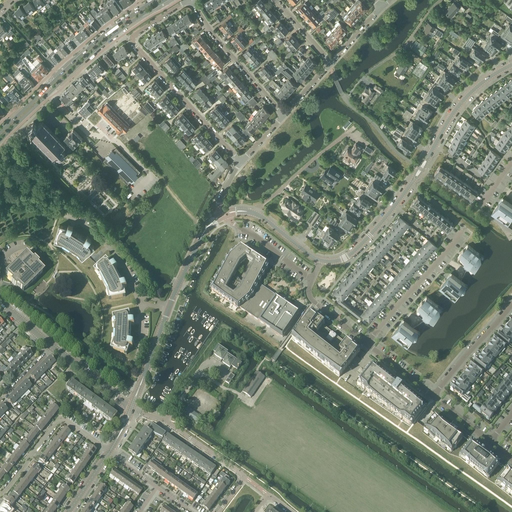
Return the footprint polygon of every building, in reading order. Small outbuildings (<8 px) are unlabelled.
[(36,10),(38,12),(41,10),(39,8),(45,4),(41,0),(33,0),(37,5),(34,7),(36,10)] [(46,7),(48,9),(50,7),(49,5),(48,3),(51,0),(43,0),(42,1),(45,4),(45,5),(46,7)] [(114,15),(106,3),(104,0),(102,1),(104,5),(103,5),(105,7),(101,10),(108,20),(114,15)] [(121,2),(119,0),(109,0),(107,2),(107,3),(106,3),(114,15),(122,9),(118,4),(121,2)] [(215,8),(210,0),(208,0),(205,3),(210,11),(215,8)] [(257,10),(264,4),(261,0),(258,0),(248,9),(250,11),(254,8),(257,10)] [(354,4),(363,12),(365,11),(367,9),(367,8),(367,7),(368,5),(363,0),(362,1),(361,1),(358,4),(356,2),(354,4)] [(34,7),(29,1),(24,6),(28,11),(25,13),(30,18),(33,16),(31,14),(36,10),(34,7)] [(301,14),(308,7),(306,5),(306,4),(305,2),(297,9),(301,14)] [(450,18),(462,7),(458,2),(455,5),(453,3),(444,12),(450,18)] [(268,8),(264,4),(257,10),(261,15),(263,13),(268,8)] [(354,4),(350,9),(359,17),(363,12),(354,4)] [(17,18),(24,26),(26,24),(22,19),(27,15),(20,7),(14,11),(19,16),(17,18)] [(312,12),(308,7),(301,14),(305,18),(312,12)] [(272,13),(268,8),(263,13),(267,18),(272,13)] [(108,20),(101,10),(97,13),(95,10),(95,11),(93,9),(90,11),(92,13),(100,25),(102,23),(102,24),(108,20)] [(359,17),(350,9),(347,13),(356,21),(359,17)] [(312,12),(305,18),(309,22),(316,16),(312,12)] [(87,20),(95,30),(100,26),(94,19),(95,19),(90,13),(88,15),(90,18),(87,20)] [(182,17),(188,25),(193,21),(188,13),(182,17)] [(277,18),(272,13),(267,18),(271,23),(277,18)] [(356,21),(347,13),(342,17),(351,25),(356,21)] [(316,16),(309,22),(313,27),(320,21),(316,16)] [(188,25),(182,17),(177,20),(183,28),(188,25)] [(95,30),(87,20),(85,18),(83,19),(86,23),(83,26),(84,27),(90,34),(95,30)] [(177,20),(172,23),(178,31),(183,28),(177,20)] [(224,32),(230,26),(232,24),(230,21),(229,22),(227,20),(220,27),(224,32)] [(437,21),(434,25),(437,27),(438,27),(441,29),(444,31),(446,28),(443,26),(439,24),(440,23),(437,21)] [(272,25),(270,27),(263,33),(265,35),(267,33),(268,34),(272,30),(273,32),(276,29),(278,32),(284,26),(280,22),(274,27),(272,25)] [(178,31),(172,23),(167,27),(172,35),(178,31)] [(336,28),(343,34),(347,30),(340,23),(336,28)] [(423,30),(430,35),(429,36),(432,38),(435,34),(440,37),(443,33),(428,23),(423,30)] [(0,24),(0,32),(2,35),(6,31),(8,33),(11,31),(6,25),(4,28),(0,24)] [(232,24),(230,26),(224,32),(228,36),(234,31),(236,29),(234,28),(235,27),(232,24)] [(244,25),(238,31),(240,33),(244,30),(243,29),(246,26),(245,25),(244,26),(244,25)] [(284,26),(278,32),(275,34),(279,38),(275,42),(277,45),(281,41),(280,39),(288,31),(284,26)] [(90,34),(84,27),(80,31),(85,38),(90,34)] [(511,42),(511,41),(511,34),(506,31),(504,29),(504,30),(501,27),(498,33),(502,35),(502,36),(504,37),(507,40),(511,42)] [(336,28),(332,32),(339,39),(343,34),(336,28)] [(162,30),(156,33),(161,41),(164,38),(165,39),(166,39),(165,38),(167,37),(162,30)] [(485,40),(484,40),(496,48),(497,49),(501,45),(494,40),(494,38),(495,37),(498,33),(494,30),(493,30),(489,35),(485,40)] [(80,31),(75,35),(81,42),(85,38),(80,31)] [(332,32),(328,37),(336,43),(339,39),(332,32)] [(156,33),(151,37),(157,46),(163,42),(161,41),(156,33)] [(238,35),(231,40),(235,45),(244,38),(242,36),(242,35),(239,33),(238,35)] [(81,42),(75,35),(70,39),(76,46),(81,42)] [(198,46),(204,40),(202,37),(201,35),(194,41),(198,46)] [(290,45),(296,39),(292,35),(284,42),(285,44),(287,42),(290,45)] [(182,48),(186,45),(184,43),(180,46),(178,43),(173,36),(170,37),(172,39),(175,44),(176,44),(178,46),(180,48),(182,48)] [(76,46),(70,39),(69,37),(64,42),(71,50),(76,46)] [(145,43),(143,44),(148,48),(149,48),(151,50),(153,51),(158,47),(157,46),(151,37),(146,41),(145,42),(145,43)] [(336,43),(328,37),(325,41),(331,48),(336,43)] [(244,38),(235,45),(240,49),(246,44),(248,42),(244,38)] [(296,39),(290,45),(288,47),(292,51),(293,49),(294,50),(300,44),(296,39)] [(204,40),(198,46),(202,50),(209,44),(207,43),(204,40)] [(484,40),(481,46),(493,54),(494,53),(495,52),(496,51),(496,50),(496,48),(484,40)] [(421,55),(422,55),(424,57),(426,54),(423,52),(426,48),(416,41),(411,48),(421,55)] [(59,48),(65,55),(70,51),(62,42),(60,44),(62,46),(59,48)] [(210,46),(209,44),(202,50),(206,55),(213,49),(210,46)] [(118,49),(124,57),(127,55),(126,54),(129,52),(124,45),(118,49)] [(252,47),(251,46),(243,53),(247,58),(253,52),(256,50),(252,47)] [(57,50),(55,52),(60,59),(65,55),(59,48),(58,47),(56,48),(57,50)] [(473,48),(469,54),(476,59),(476,60),(480,63),(482,60),(485,56),(473,48)] [(124,57),(118,49),(113,53),(116,57),(114,59),(116,62),(118,60),(121,58),(122,59),(124,57)] [(213,49),(206,55),(210,60),(217,54),(215,52),(213,49)] [(60,59),(55,52),(53,50),(48,55),(51,58),(49,60),(54,65),(56,63),(60,59)] [(253,52),(247,58),(251,63),(258,57),(253,52)] [(103,57),(102,57),(108,64),(107,65),(110,69),(117,63),(114,59),(113,60),(108,54),(107,53),(105,55),(104,55),(103,55),(103,57)] [(217,54),(210,60),(214,64),(221,59),(218,56),(219,55),(217,54)] [(453,60),(467,69),(468,67),(469,67),(470,66),(470,64),(457,55),(454,60),(453,60)] [(36,66),(35,66),(43,75),(43,74),(45,74),(46,73),(45,72),(48,70),(41,63),(41,64),(40,63),(43,60),(39,56),(36,58),(39,62),(38,62),(38,63),(37,63),(36,64),(36,65),(36,66)] [(168,68),(176,61),(176,60),(172,56),(170,58),(164,63),(168,68)] [(305,61),(313,68),(317,63),(309,56),(305,61)] [(258,57),(251,63),(255,67),(262,62),(258,57)] [(21,65),(16,59),(13,62),(18,68),(21,65)] [(223,61),(221,59),(214,64),(219,69),(225,63),(224,61),(223,61)] [(313,68),(305,61),(303,59),(299,63),(301,65),(309,72),(313,68)] [(176,61),(168,68),(173,73),(179,67),(178,67),(181,65),(177,60),(176,61)] [(396,70),(397,71),(395,74),(398,77),(401,74),(403,75),(408,67),(409,68),(412,65),(404,60),(396,70)] [(451,62),(447,68),(458,75),(462,70),(464,72),(465,70),(466,69),(467,69),(453,60),(451,62)] [(420,61),(413,72),(421,77),(428,67),(420,61)] [(94,67),(101,75),(104,72),(104,73),(107,70),(105,68),(106,67),(101,62),(100,63),(99,62),(94,67)] [(136,73),(142,67),(138,62),(132,68),(133,69),(132,70),(136,74),(136,73)] [(438,76),(450,85),(451,84),(452,85),(455,80),(449,76),(450,75),(443,70),(445,67),(439,63),(437,66),(443,70),(438,76)] [(301,65),(298,68),(294,64),(292,66),(297,70),(305,77),(309,72),(301,65)] [(269,70),(265,65),(258,71),(263,76),(269,70)] [(43,75),(35,66),(30,71),(38,80),(42,77),(41,76),(43,75)] [(101,75),(94,67),(88,71),(92,75),(91,76),(93,79),(94,78),(95,79),(98,76),(99,77),(101,75)] [(147,72),(142,67),(136,73),(137,74),(137,75),(137,76),(138,75),(140,78),(147,72)] [(226,77),(232,72),(228,67),(222,72),(226,77)] [(271,68),(269,70),(263,76),(267,81),(270,78),(271,78),(272,78),(272,79),(277,75),(277,74),(281,71),(282,71),(283,70),(283,69),(281,68),(280,69),(279,68),(275,72),(271,68)] [(182,80),(188,75),(183,70),(177,75),(182,80)] [(207,76),(210,80),(217,73),(214,70),(207,76)] [(297,70),(293,74),(301,81),(305,77),(297,70)] [(15,77),(20,82),(22,84),(21,85),(27,91),(30,88),(30,89),(32,87),(32,86),(34,84),(28,78),(20,71),(15,77)] [(151,77),(147,72),(140,78),(142,79),(141,80),(142,81),(143,80),(145,83),(151,77)] [(232,72),(226,77),(230,82),(236,76),(232,72)] [(83,75),(78,80),(84,86),(89,83),(93,87),(91,89),(93,91),(98,86),(94,82),(93,83),(85,75),(84,76),(83,75)] [(188,75),(182,80),(186,85),(192,80),(188,75)] [(240,81),(236,76),(230,82),(234,86),(240,81)] [(450,85),(438,76),(435,81),(433,84),(439,88),(441,85),(447,89),(448,88),(449,88),(450,87),(450,86),(450,85)] [(192,80),(186,85),(190,90),(196,84),(197,84),(198,82),(197,80),(196,81),(194,78),(192,80)] [(285,83),(293,90),(294,90),(295,88),(297,86),(289,79),(285,83)] [(78,80),(74,84),(80,90),(84,86),(78,80)] [(289,95),(281,88),(272,80),(268,84),(271,86),(273,84),(279,90),(275,94),(280,98),(281,99),(283,99),(284,99),(285,99),(289,95)] [(151,93),(159,86),(155,81),(145,89),(147,91),(148,91),(151,93)] [(240,81),(234,86),(233,87),(237,92),(244,85),(240,81)] [(80,90),(74,84),(73,83),(68,87),(69,89),(75,95),(77,97),(77,96),(78,97),(79,96),(79,95),(77,93),(80,90)] [(293,90),(285,83),(281,88),(289,95),(293,90)] [(511,93),(511,86),(508,83),(507,84),(506,83),(506,84),(503,86),(511,93),(511,94),(511,93)] [(362,97),(361,99),(367,103),(375,92),(375,91),(376,90),(381,93),(383,89),(376,84),(373,88),(374,88),(372,90),(369,87),(368,88),(366,87),(364,90),(365,90),(364,92),(363,92),(362,93),(364,94),(363,96),(362,96),(362,97)] [(433,84),(428,92),(439,100),(440,98),(443,94),(437,91),(439,88),(433,84)] [(14,99),(16,101),(20,98),(21,97),(23,96),(23,95),(13,85),(6,91),(8,93),(4,96),(9,101),(11,99),(13,101),(14,99)] [(248,90),(244,85),(237,92),(241,96),(248,90)] [(159,86),(151,93),(150,94),(152,96),(153,95),(155,98),(163,90),(159,86)] [(501,87),(499,90),(506,96),(507,97),(511,93),(503,86),(502,87),(501,87)] [(198,99),(204,93),(200,88),(194,94),(198,99)] [(69,89),(65,92),(71,99),(75,95),(69,89)] [(248,90),(241,96),(240,96),(242,98),(241,99),(245,104),(253,97),(251,95),(252,94),(248,90)] [(496,90),(494,93),(501,100),(502,101),(506,96),(499,90),(497,91),(497,90),(496,90)] [(71,99),(65,92),(60,97),(62,99),(61,100),(67,107),(69,105),(67,103),(68,102),(70,104),(73,101),(71,99)] [(439,100),(428,92),(422,100),(427,104),(429,102),(435,106),(438,102),(437,101),(439,100)] [(208,98),(204,93),(198,99),(202,103),(208,98)] [(491,94),(489,96),(497,103),(498,104),(501,100),(494,93),(493,94),(492,94),(491,94)] [(162,107),(170,100),(166,95),(159,101),(158,102),(162,107)] [(208,98),(202,103),(207,108),(213,103),(214,101),(210,96),(208,98)] [(487,97),(484,100),(492,107),(493,108),(497,103),(489,96),(488,98),(487,97)] [(82,107),(78,111),(81,115),(88,108),(87,107),(90,103),(89,102),(90,101),(88,100),(88,101),(82,107)] [(175,105),(170,100),(162,107),(164,109),(167,112),(168,110),(175,105)] [(420,103),(417,108),(428,116),(429,115),(430,115),(431,114),(431,113),(431,112),(432,111),(426,107),(427,104),(422,100),(420,103)] [(482,101),(480,103),(487,110),(488,111),(492,107),(484,100),(483,101),(482,101)] [(106,104),(101,109),(103,110),(106,114),(108,112),(113,107),(114,106),(109,102),(106,105),(106,104)] [(487,110),(480,103),(479,105),(478,104),(477,104),(475,107),(484,114),(487,110)] [(88,108),(81,115),(85,118),(92,111),(94,110),(94,109),(90,105),(88,108)] [(179,109),(175,105),(168,110),(169,112),(169,113),(170,113),(173,115),(179,109)] [(108,112),(106,114),(110,118),(114,114),(118,111),(113,107),(108,112)] [(221,112),(216,107),(210,112),(215,117),(221,112)] [(260,109),(258,111),(266,118),(270,113),(266,110),(267,109),(265,107),(264,108),(263,107),(261,110),(260,109)] [(484,114),(475,107),(473,109),(473,110),(474,110),(472,112),(480,119),(484,114)] [(428,116),(417,108),(412,114),(407,110),(405,113),(411,117),(412,114),(419,119),(420,118),(426,122),(429,117),(428,116)] [(221,112),(215,117),(219,122),(225,116),(226,115),(222,110),(221,112)] [(114,114),(110,118),(115,123),(117,120),(122,116),(118,111),(114,114)] [(266,118),(258,111),(254,116),(262,123),(266,118)] [(180,124),(187,118),(182,113),(176,119),(177,120),(176,121),(177,122),(178,121),(180,124)] [(117,120),(115,123),(117,125),(118,126),(119,127),(121,125),(126,120),(122,116),(117,120)] [(229,121),(225,116),(219,122),(224,126),(229,121)] [(249,119),(248,120),(257,128),(262,123),(254,116),(252,118),(253,118),(250,121),(249,119)] [(191,123),(187,118),(180,124),(181,125),(181,126),(181,127),(182,126),(185,129),(191,123)] [(464,121),(462,124),(471,130),(475,125),(466,119),(465,121),(464,121)] [(119,127),(123,132),(126,129),(127,130),(132,126),(126,120),(121,125),(119,127)] [(249,121),(248,122),(247,123),(248,123),(246,126),(253,132),(257,128),(248,120),(249,121)] [(34,129),(30,134),(47,151),(60,139),(42,121),(38,126),(34,122),(31,125),(34,129)] [(408,127),(419,134),(422,129),(419,126),(418,126),(412,121),(408,127)] [(191,123),(185,129),(183,130),(184,131),(185,131),(186,132),(187,131),(189,134),(195,128),(191,123)] [(471,130),(462,124),(460,126),(460,127),(461,127),(460,129),(468,135),(471,130)] [(230,136),(236,130),(234,128),(235,127),(234,126),(233,127),(232,126),(226,131),(230,136)] [(419,134),(408,127),(404,132),(411,137),(415,140),(418,136),(417,136),(419,134)] [(60,139),(47,151),(50,154),(48,156),(54,162),(56,161),(57,161),(58,162),(60,159),(57,156),(60,158),(63,157),(83,139),(73,129),(64,138),(63,136),(60,138),(60,139)] [(236,130),(230,136),(234,141),(246,130),(244,129),(242,131),(243,132),(240,135),(238,133),(239,132),(238,131),(237,132),(236,130)] [(468,135),(460,129),(458,131),(458,130),(457,130),(455,133),(465,139),(468,135)] [(246,130),(234,141),(239,146),(242,143),(243,144),(244,144),(245,143),(246,142),(245,140),(242,137),(243,137),(242,136),(241,136),(242,134),(244,136),(246,134),(249,137),(251,135),(246,130)] [(198,141),(204,136),(200,131),(191,139),(193,141),(194,141),(196,143),(198,141)] [(511,135),(506,131),(505,131),(502,136),(511,142),(511,140),(511,135)] [(465,139),(455,133),(454,136),(454,137),(453,138),(462,144),(465,139)] [(204,136),(198,141),(202,146),(209,140),(204,136)] [(502,136),(499,140),(508,147),(510,144),(510,143),(511,142),(502,136)] [(407,153),(407,152),(409,150),(410,150),(412,146),(401,138),(397,144),(404,149),(403,150),(407,153)] [(462,144),(453,138),(451,141),(451,142),(452,142),(451,144),(459,149),(463,145),(462,144)] [(213,145),(209,140),(202,146),(203,147),(203,148),(204,149),(204,148),(207,151),(213,145)] [(508,147),(499,140),(495,145),(504,151),(505,149),(506,150),(507,150),(508,147)] [(459,149),(451,144),(449,146),(449,147),(450,147),(448,149),(457,155),(460,150),(459,149)] [(362,151),(355,146),(352,150),(349,148),(346,151),(345,151),(342,154),(343,155),(342,156),(343,158),(342,159),(348,164),(349,162),(352,165),(358,158),(357,157),(362,151)] [(367,146),(364,150),(370,154),(373,150),(367,146)] [(127,184),(130,181),(132,183),(138,176),(137,175),(140,172),(137,168),(136,168),(120,152),(120,151),(116,148),(113,151),(112,150),(105,156),(107,158),(103,161),(107,164),(124,181),(127,184)] [(213,160),(220,155),(215,150),(209,156),(210,157),(209,158),(210,158),(211,158),(213,160)] [(487,155),(497,161),(498,159),(498,158),(499,156),(491,150),(487,155)] [(220,155),(213,160),(211,163),(215,168),(224,160),(220,155)] [(487,155),(484,160),(492,165),(494,164),(495,164),(497,161),(487,155)] [(224,160),(215,168),(216,169),(212,174),(211,173),(209,176),(214,181),(225,170),(224,169),(228,164),(224,160)] [(492,165),(484,160),(481,164),(490,171),(492,168),(492,167),(491,167),(492,165)] [(386,171),(382,177),(387,180),(391,174),(392,175),(395,171),(386,164),(383,169),(386,171)] [(490,171),(481,164),(477,169),(486,175),(487,173),(488,174),(488,173),(490,171)] [(439,177),(445,169),(440,166),(434,174),(435,174),(435,175),(435,176),(436,176),(437,176),(439,177)] [(331,184),(336,177),(339,179),(342,175),(330,167),(328,171),(326,170),(323,173),(322,173),(321,175),(321,176),(321,177),(331,184)] [(449,172),(445,169),(439,177),(444,180),(449,172)] [(449,172),(444,180),(448,184),(454,175),(449,172)] [(454,175),(448,184),(453,187),(459,179),(454,175)] [(378,184),(380,181),(374,177),(368,185),(379,193),(380,191),(380,192),(383,188),(378,184)] [(463,182),(459,179),(453,187),(458,190),(463,182)] [(463,182),(458,190),(462,194),(468,185),(463,182)] [(307,185),(304,191),(308,193),(305,197),(311,201),(314,197),(318,200),(321,195),(307,185)] [(362,189),(360,192),(365,196),(367,193),(376,199),(378,195),(378,194),(379,193),(368,185),(364,191),(362,189)] [(473,188),(468,185),(462,194),(467,197),(473,188)] [(478,192),(473,188),(467,197),(469,198),(469,199),(470,199),(470,200),(471,200),(472,200),(478,192)] [(359,196),(356,200),(356,201),(366,208),(367,209),(368,207),(369,207),(369,206),(370,206),(370,205),(370,204),(371,203),(363,198),(365,196),(360,192),(357,195),(359,196)] [(418,196),(417,196),(411,204),(416,208),(422,200),(420,198),(420,197),(419,197),(419,196),(418,196)] [(291,213),(295,216),(298,218),(305,209),(293,201),(292,203),(287,199),(284,203),(283,202),(281,205),(282,206),(282,207),(284,208),(283,210),(290,215),(291,213)] [(504,221),(505,221),(508,223),(511,217),(511,205),(503,199),(500,203),(499,203),(498,203),(492,212),(493,213),(495,214),(502,219),(503,220),(504,221)] [(356,201),(356,200),(354,203),(353,203),(350,208),(359,215),(362,210),(364,211),(366,208),(356,201)] [(422,200),(416,208),(420,211),(426,203),(422,200)] [(431,207),(426,203),(420,211),(424,215),(431,207)] [(435,210),(431,207),(424,215),(429,218),(435,210)] [(435,210),(429,218),(433,222),(440,214),(435,210)] [(314,211),(308,220),(307,222),(316,228),(320,222),(317,220),(320,215),(314,211)] [(346,213),(342,218),(352,225),(353,223),(354,224),(357,220),(346,213)] [(440,214),(433,222),(438,225),(444,217),(440,214)] [(444,217),(438,225),(443,229),(449,221),(444,217)] [(352,225),(342,218),(339,224),(348,231),(352,225)] [(398,219),(396,222),(405,228),(409,224),(401,218),(400,220),(398,219)] [(449,221),(443,229),(447,233),(454,225),(453,224),(453,223),(452,223),(452,222),(451,222),(449,221)] [(395,225),(394,226),(402,232),(405,228),(396,222),(394,224),(395,225)] [(70,248),(79,234),(72,229),(73,226),(72,226),(73,226),(69,224),(69,225),(68,224),(67,227),(59,225),(54,241),(58,242),(62,244),(67,246),(70,248)] [(329,226),(325,232),(335,239),(336,240),(339,235),(333,231),(334,230),(329,226)] [(392,229),(391,230),(398,237),(402,233),(402,232),(394,226),(391,229),(392,229)] [(325,232),(323,230),(319,236),(331,244),(332,243),(333,243),(334,242),(334,241),(334,240),(335,239),(325,232)] [(388,233),(387,235),(395,241),(398,237),(391,230),(390,230),(388,233)] [(85,238),(79,234),(70,248),(73,250),(76,253),(80,256),(82,259),(89,253),(91,251),(95,247),(89,241),(91,239),(91,238),(88,236),(87,235),(85,238)] [(395,241),(387,235),(386,234),(384,237),(385,237),(384,239),(391,245),(394,241),(395,241)] [(381,241),(380,243),(388,249),(391,245),(384,239),(383,238),(381,241)] [(428,239),(424,244),(433,250),(435,248),(434,247),(436,245),(428,239)] [(388,249),(380,243),(379,242),(377,245),(376,247),(384,253),(387,249),(388,249)] [(421,247),(420,248),(428,254),(429,254),(430,252),(431,253),(433,250),(424,244),(422,247),(421,247)] [(472,269),(473,268),(483,256),(482,255),(477,252),(468,244),(464,249),(464,248),(463,249),(461,252),(460,253),(461,253),(458,258),(457,258),(463,262),(468,266),(469,267),(471,268),(472,269)] [(258,258),(255,256),(241,246),(229,257),(223,268),(211,290),(238,309),(239,308),(245,312),(262,287),(258,284),(266,268),(268,265),(258,258)] [(384,253),(376,247),(376,246),(373,249),(374,249),(373,251),(380,257),(383,253),(384,253)] [(417,251),(417,252),(424,258),(425,258),(427,256),(427,255),(428,254),(420,248),(418,251),(417,251)] [(380,257),(373,251),(372,250),(370,253),(369,255),(377,261),(380,257)] [(414,255),(413,256),(421,262),(422,262),(424,260),(423,259),(424,258),(417,252),(414,255)] [(13,265),(5,273),(12,280),(10,281),(11,282),(15,286),(16,285),(23,292),(31,284),(36,279),(44,271),(37,264),(38,263),(34,258),(32,260),(26,253),(18,261),(17,261),(13,265)] [(377,261),(369,255),(368,254),(366,257),(367,257),(365,259),(373,265),(376,261),(377,261)] [(421,262),(413,256),(410,259),(410,260),(417,266),(418,266),(420,264),(420,263),(421,262)] [(103,284),(118,277),(114,270),(117,268),(117,267),(115,264),(114,264),(112,265),(106,259),(100,265),(94,271),(96,274),(98,278),(102,281),(103,284)] [(359,263),(368,270),(371,266),(363,260),(362,262),(361,261),(359,263)] [(417,266),(410,260),(406,264),(415,271),(417,268),(416,267),(417,266)] [(358,267),(357,268),(365,274),(368,270),(359,263),(357,266),(358,267)] [(415,271),(406,264),(403,268),(411,274),(412,272),(413,273),(415,271)] [(354,271),(353,272),(361,278),(364,274),(364,275),(365,274),(357,268),(356,268),(354,270),(354,271)] [(398,273),(397,273),(405,279),(406,280),(408,277),(409,275),(401,269),(398,273)] [(361,278),(353,272),(350,274),(351,275),(350,276),(357,282),(360,278),(361,279),(361,278)] [(394,277),(402,283),(402,284),(404,281),(405,279),(397,273),(394,277)] [(441,287),(448,292),(450,294),(450,295),(451,296),(452,296),(455,298),(466,285),(465,285),(461,281),(452,274),(448,278),(447,278),(440,286),(441,287)] [(357,282),(350,276),(349,276),(348,278),(347,277),(345,280),(353,286),(357,282),(357,283),(357,282)] [(122,284),(118,277),(103,284),(105,288),(106,292),(108,296),(109,300),(125,297),(124,289),(127,288),(126,287),(127,287),(125,283),(125,284),(125,283),(122,284)] [(391,281),(390,281),(398,288),(399,288),(401,285),(400,285),(402,283),(394,277),(391,281)] [(344,283),(342,284),(350,290),(353,286),(345,280),(343,282),(344,283)] [(387,285),(394,292),(395,292),(397,289),(398,288),(390,281),(387,285)] [(339,285),(337,288),(346,294),(349,290),(350,291),(350,290),(342,284),(340,286),(339,285)] [(383,289),(383,290),(391,296),(394,293),(393,293),(394,292),(387,285),(384,289),(383,289)] [(283,338),(300,312),(262,287),(245,312),(283,338)] [(346,294),(337,288),(335,290),(336,291),(334,293),(338,296),(338,295),(341,297),(343,299),(346,294)] [(391,296),(383,290),(380,293),(379,294),(387,300),(388,300),(390,297),(391,296)] [(376,297),(376,298),(383,304),(384,304),(386,301),(387,300),(379,294),(376,297)] [(343,299),(341,297),(338,301),(340,303),(343,306),(343,305),(349,310),(352,306),(343,299)] [(422,300),(422,301),(420,304),(419,305),(420,305),(416,310),(422,314),(427,318),(428,319),(431,321),(442,308),(441,307),(434,302),(427,297),(423,301),(422,300)] [(376,298),(373,302),(381,308),(383,306),(382,305),(383,304),(376,298)] [(381,308),(373,302),(369,306),(376,312),(377,312),(378,310),(379,311),(381,308)] [(352,306),(349,310),(355,315),(358,318),(359,318),(361,319),(364,315),(362,314),(352,306)] [(369,306),(365,310),(374,317),(376,314),(375,313),(376,312),(369,306)] [(365,310),(362,314),(364,315),(367,318),(366,318),(370,321),(371,319),(372,319),(374,317),(365,310)] [(114,333),(131,334),(131,326),(134,326),(134,325),(135,321),(134,321),(131,321),(129,313),(112,316),(113,320),(113,325),(114,330),(114,333)] [(310,316),(292,340),(295,343),(337,375),(339,377),(358,353),(311,315),(310,316)] [(404,321),(401,325),(400,325),(399,325),(392,333),(393,334),(396,336),(402,341),(402,342),(403,343),(405,343),(407,345),(418,332),(413,328),(404,321)] [(511,340),(511,337),(504,331),(501,334),(500,334),(497,337),(508,345),(511,340)] [(131,334),(114,333),(114,337),(112,341),(112,346),(111,350),(119,352),(126,355),(129,347),(132,348),(132,347),(133,347),(133,343),(130,342),(131,334)] [(491,345),(500,352),(506,346),(495,337),(493,340),(494,341),(491,345)] [(214,355),(222,360),(224,361),(223,363),(230,368),(231,366),(237,370),(242,363),(227,353),(228,352),(218,345),(213,352),(216,353),(214,355)] [(486,347),(484,350),(495,358),(500,352),(491,345),(488,348),(487,347),(486,347)] [(25,351),(22,353),(28,359),(32,355),(25,348),(23,350),(25,351)] [(495,358),(484,350),(482,352),(482,353),(483,353),(480,357),(490,364),(495,358)] [(22,353),(18,357),(24,363),(28,359),(22,353)] [(24,363),(18,357),(17,355),(13,359),(20,367),(24,363)] [(46,361),(51,366),(53,369),(57,366),(56,365),(57,364),(50,357),(46,361)] [(490,364),(480,357),(477,360),(476,359),(474,363),(484,371),(490,364)] [(20,367),(13,359),(9,363),(10,365),(16,371),(20,367)] [(46,361),(42,365),(47,370),(51,366),(46,361)] [(471,367),(468,371),(477,378),(483,372),(472,364),(470,367),(471,367)] [(10,365),(7,369),(12,375),(16,371),(10,365)] [(47,370),(42,365),(38,369),(45,376),(47,374),(45,372),(47,370)] [(423,407),(400,389),(403,386),(399,381),(395,385),(375,369),(374,371),(371,368),(364,377),(359,383),(362,386),(361,387),(364,389),(365,390),(365,389),(367,391),(366,391),(402,419),(404,420),(403,421),(409,425),(412,421),(413,422),(421,412),(420,411),(423,407)] [(12,375),(7,369),(2,373),(5,376),(5,377),(7,379),(8,378),(8,379),(12,375)] [(38,369),(34,373),(39,378),(41,380),(45,376),(38,369)] [(463,374),(461,376),(472,384),(477,378),(468,371),(465,374),(464,374),(464,373),(463,373),(463,374)] [(257,372),(242,392),(251,398),(265,377),(257,372)] [(39,378),(34,373),(30,377),(35,382),(39,378)] [(225,382),(229,385),(234,376),(231,374),(225,382)] [(472,384),(461,376),(459,378),(459,379),(460,379),(457,383),(467,391),(472,384)] [(22,385),(27,390),(31,386),(26,381),(22,385)] [(76,396),(82,389),(70,381),(65,388),(76,396)] [(502,385),(501,387),(510,394),(511,392),(511,391),(511,387),(505,382),(504,381),(501,384),(502,385)] [(467,391),(457,383),(454,386),(452,385),(450,388),(451,389),(450,390),(453,392),(454,391),(461,397),(460,397),(460,398),(461,398),(466,402),(467,403),(467,402),(469,401),(470,399),(464,394),(467,391)] [(27,390),(22,385),(18,389),(23,394),(27,390)] [(510,394),(501,387),(500,386),(497,389),(498,390),(497,392),(505,399),(507,396),(508,396),(510,394)] [(23,394),(18,389),(14,393),(19,398),(23,394)] [(93,398),(82,389),(76,396),(88,405),(93,398)] [(497,392),(496,391),(492,394),(494,395),(492,397),(501,404),(505,399),(497,392)] [(14,393),(10,396),(15,402),(19,398),(14,393)] [(15,402),(10,396),(6,400),(11,406),(13,408),(14,407),(12,405),(14,403),(16,405),(17,403),(15,402)] [(489,400),(488,402),(497,409),(499,407),(500,407),(500,406),(501,406),(501,405),(501,404),(492,397),(491,396),(488,399),(489,400)] [(105,406),(93,398),(88,405),(99,413),(105,406)] [(488,402),(484,407),(493,414),(494,412),(495,412),(495,411),(497,409),(488,402)] [(48,410),(54,415),(58,410),(53,405),(48,410)] [(483,406),(480,409),(475,405),(472,408),(479,413),(480,414),(481,413),(486,417),(486,418),(486,419),(486,420),(487,420),(488,420),(489,420),(490,419),(494,414),(493,414),(484,407),(483,406)] [(116,415),(105,406),(99,413),(111,422),(116,415)] [(197,424),(202,418),(187,408),(183,414),(197,424)] [(48,410),(44,416),(50,420),(54,415),(48,410)] [(89,417),(83,412),(79,417),(85,421),(89,417)] [(50,420),(44,416),(40,421),(46,425),(50,420)] [(511,473),(511,474),(506,470),(498,465),(495,463),(494,460),(476,446),(475,446),(473,446),(470,444),(462,438),(454,431),(454,432),(453,431),(452,431),(449,428),(444,424),(436,417),(435,417),(434,417),(425,429),(452,451),(459,458),(486,480),(495,485),(511,498),(511,473)] [(40,421),(36,426),(42,430),(46,425),(40,421)] [(166,434),(150,423),(146,429),(152,434),(161,440),(166,434)] [(42,430),(36,426),(32,431),(37,435),(40,432),(40,433),(42,430)] [(60,433),(66,437),(70,432),(64,428),(60,433)] [(145,428),(137,440),(144,445),(152,434),(146,429),(145,428)] [(10,429),(5,435),(6,437),(9,434),(12,437),(13,435),(11,433),(13,431),(10,429)] [(32,431),(28,436),(33,440),(36,435),(37,436),(37,435),(32,431)] [(60,433),(56,438),(62,442),(66,437),(60,433)] [(174,451),(179,443),(167,435),(162,442),(174,451)] [(33,440),(28,436),(24,441),(29,446),(31,444),(30,443),(33,440)] [(62,442),(56,438),(53,442),(58,447),(62,442)] [(144,445),(137,440),(129,452),(136,457),(144,445)] [(24,441),(20,446),(25,451),(28,447),(29,446),(24,441)] [(58,447),(53,442),(49,447),(54,452),(58,447)] [(179,443),(174,451),(186,459),(191,451),(179,443)] [(86,452),(92,456),(96,450),(87,444),(85,446),(86,447),(84,450),(86,451),(86,452)] [(20,446),(16,451),(21,456),(25,451),(20,446)] [(54,452),(49,447),(45,452),(51,456),(54,452)] [(168,456),(158,449),(156,451),(167,458),(168,456)] [(16,451),(11,457),(17,461),(21,456),(16,451)] [(191,451),(186,459),(198,467),(203,460),(191,451)] [(45,452),(41,457),(48,462),(49,461),(48,460),(51,456),(45,452)] [(92,456),(86,452),(83,457),(89,461),(92,456)] [(11,457),(7,462),(13,466),(17,461),(11,457)] [(48,462),(41,457),(38,460),(39,460),(37,462),(40,464),(43,466),(45,465),(44,465),(46,462),(48,463),(48,462)] [(83,457),(80,461),(86,465),(89,461),(83,457)] [(169,460),(179,467),(180,465),(170,458),(169,460)] [(155,474),(160,468),(161,465),(154,460),(152,462),(148,467),(153,470),(152,471),(155,473),(155,474)] [(203,460),(198,467),(211,476),(216,468),(203,460)] [(80,461),(76,466),(82,470),(86,465),(80,461)] [(13,466),(7,462),(3,467),(9,471),(13,466)] [(34,465),(31,470),(36,475),(41,468),(36,464),(34,466),(34,465)] [(76,466),(73,471),(79,475),(82,470),(76,466)] [(181,468),(191,476),(193,474),(182,466),(181,468)] [(3,467),(0,470),(0,472),(5,476),(6,474),(6,475),(9,471),(3,467)] [(160,468),(155,474),(160,477),(164,471),(160,468)] [(36,475),(31,470),(27,475),(32,479),(36,475)] [(114,479),(118,474),(113,470),(109,475),(114,479)] [(79,475),(73,471),(70,475),(76,480),(79,475)] [(164,471),(160,477),(165,480),(169,474),(164,471)] [(220,484),(226,488),(230,483),(227,481),(229,478),(222,473),(220,476),(223,479),(220,484)] [(122,477),(118,474),(114,479),(119,482),(122,477)] [(174,478),(169,474),(165,480),(170,484),(174,478)] [(27,475),(23,479),(29,484),(32,479),(27,475)] [(76,480),(70,475),(67,480),(66,480),(65,482),(71,486),(72,484),(73,485),(76,480)] [(194,477),(205,485),(206,483),(195,476),(194,477)] [(127,480),(122,477),(119,482),(124,486),(127,480)] [(174,478),(170,484),(174,487),(179,481),(174,478)] [(29,484),(23,479),(20,484),(25,488),(29,484)] [(132,484),(127,480),(124,486),(128,489),(132,484)] [(179,481),(174,487),(179,491),(183,485),(179,481)] [(20,484),(16,488),(22,493),(25,488),(20,484)] [(61,484),(57,489),(66,495),(69,490),(68,490),(69,488),(64,484),(63,486),(61,484)] [(132,484),(128,489),(133,492),(137,487),(132,484)] [(226,488),(220,484),(217,488),(222,493),(226,488)] [(97,490),(103,494),(106,489),(100,485),(97,490)] [(183,485),(179,491),(184,494),(188,488),(183,485)] [(137,487),(133,492),(138,496),(142,491),(137,487)] [(16,488),(12,493),(18,497),(22,493),(16,488)] [(191,490),(188,488),(184,494),(189,497),(194,490),(192,488),(191,490)] [(222,493),(217,488),(213,493),(219,497),(222,493)] [(66,495),(57,489),(54,493),(56,495),(56,496),(62,500),(66,495)] [(103,494),(97,490),(94,495),(99,499),(103,494)] [(196,491),(194,490),(189,497),(193,501),(198,495),(195,493),(196,491)] [(18,497),(12,493),(9,497),(14,502),(18,497)] [(219,497),(213,493),(210,498),(215,502),(219,497)] [(94,495),(90,500),(96,504),(99,499),(94,495)] [(56,496),(53,500),(59,505),(62,500),(56,496)] [(14,502),(9,497),(5,502),(11,507),(14,502)] [(215,502),(210,498),(206,502),(212,507),(215,502)] [(59,505),(53,500),(50,505),(56,509),(59,505)] [(90,500),(87,505),(93,509),(96,504),(90,500)] [(212,507),(206,502),(203,507),(208,511),(212,507)] [(123,508),(128,511),(129,511),(133,508),(126,503),(123,508)]
